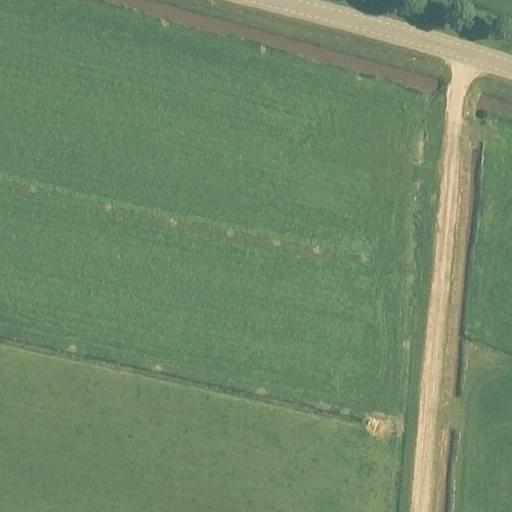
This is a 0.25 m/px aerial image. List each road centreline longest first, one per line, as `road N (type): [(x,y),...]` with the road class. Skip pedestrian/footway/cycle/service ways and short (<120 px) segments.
road 1 (track): [(419,511),(461,54)]
road 2 (unclassified): [(511,71),(259,0)]
